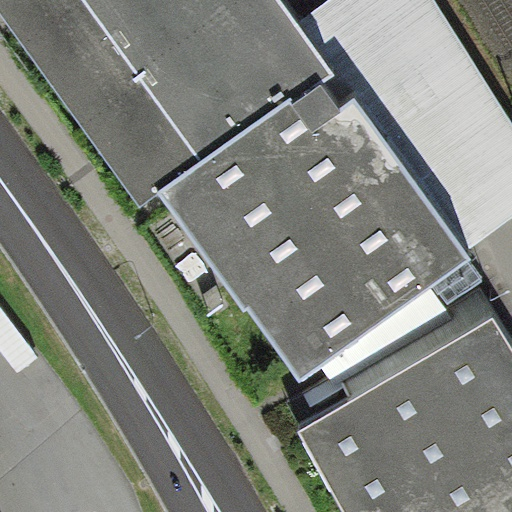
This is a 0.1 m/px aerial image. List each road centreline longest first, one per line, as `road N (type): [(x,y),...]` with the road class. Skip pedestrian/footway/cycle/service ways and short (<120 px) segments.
road 1 (track): [(0,70),(218,380),(292,511)]
road 2 (primary): [(213,511),(115,345),(0,176)]
